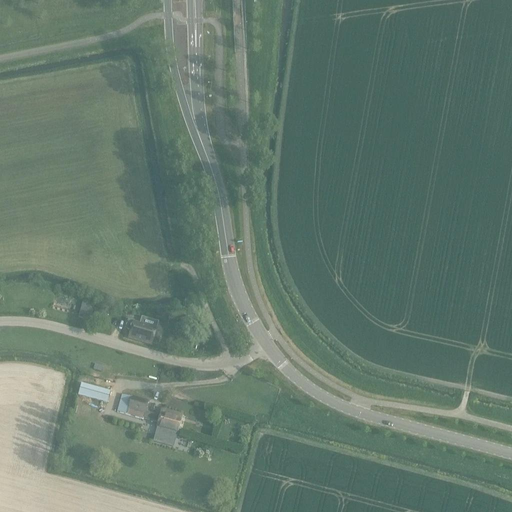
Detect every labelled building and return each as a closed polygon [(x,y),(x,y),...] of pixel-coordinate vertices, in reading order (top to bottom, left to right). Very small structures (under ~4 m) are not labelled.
[(90,321),(94,305),(82,302),(78,317),(90,321)] [(96,309),(94,317),(105,321),(107,313),(96,309)] [(165,321),(167,315),(156,312),(154,318),(165,321)] [(189,317),(181,320),(183,327),(191,324),(189,317)] [(128,319),(125,329),(131,331),(128,338),(151,345),(156,329),(134,323),(134,321),(128,319)] [(81,384),(78,395),(107,403),(110,392),(81,384)] [(142,420),(147,403),(122,395),(117,412),(142,420)] [(176,437),(177,433),(180,420),(160,415),(157,427),(161,428),(160,433),(161,435),(174,439),(176,437)]
